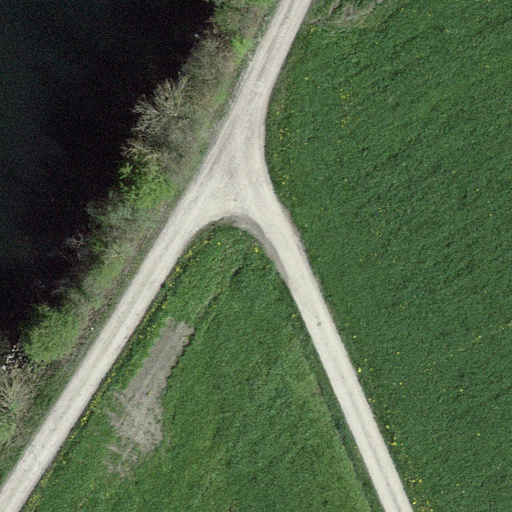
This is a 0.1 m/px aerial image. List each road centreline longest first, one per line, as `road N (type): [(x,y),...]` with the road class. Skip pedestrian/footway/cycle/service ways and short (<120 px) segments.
road 1 (track): [(2,511),(230,167),(291,0)]
road 2 (track): [(230,167),(381,511)]
